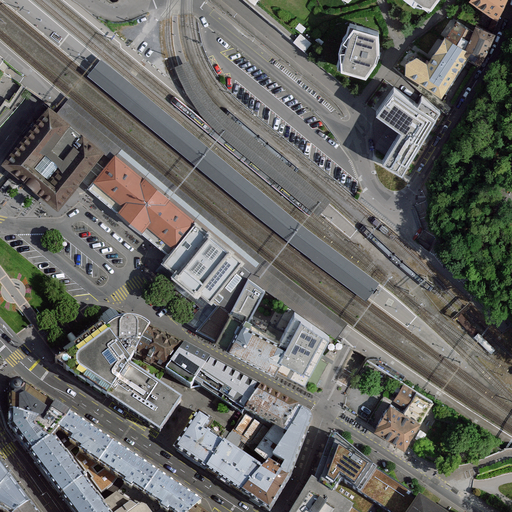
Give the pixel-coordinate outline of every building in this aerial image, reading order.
[(506,0),(478,0),(498,15),(506,0)] [(495,29),(476,20),(474,26),(457,17),(447,30),(468,44),(465,50),(468,52),(480,60),(495,29)] [(380,49),(378,32),(358,25),(347,32),(340,50),(344,68),(365,74),(376,58),(380,49)] [(468,44),(447,30),(429,58),(417,50),(407,55),(406,68),(442,92),(468,52),(465,50),(468,44)] [(102,58),(88,74),(314,260),(367,300),(380,282),(310,229),(102,58)] [(188,59),(176,66),(189,95),(201,112),(228,140),(282,184),(319,214),(330,200),(227,116),(209,96),(199,81),(188,59)] [(418,107),(395,88),(378,112),(407,131),(387,161),(404,171),(439,112),(424,98),(418,107)] [(156,168),(70,96),(57,112),(107,156),(111,159),(115,154),(143,177),(168,199),(225,247),(270,285),(335,339),(349,322),(299,284),(230,228),(156,168)] [(49,109),(5,163),(31,184),(58,206),(81,179),(102,153),(49,109)] [(89,185),(88,186),(130,221),(169,253),(163,261),(175,271),(172,274),(184,284),(190,289),(192,286),(209,298),(210,297),(214,300),(215,301),(218,303),(196,329),(216,340),(246,281),(266,292),(270,285),(246,264),(221,244),(115,154),(111,159),(89,185)] [(272,251),(282,241),(275,234),(265,243),(272,251)] [(274,368),(314,388),(327,362),(319,358),(330,336),(295,312),(279,340),(249,325),(266,292),(246,281),(216,340),(273,369),(274,368)] [(92,322),(97,329),(124,366),(129,357),(165,373),(184,349),(134,322),(119,318),(115,312),(110,310),(92,322)] [(48,366),(100,402),(121,369),(124,366),(97,329),(48,366)] [(217,367),(184,349),(165,373),(191,388),(194,382),(204,388),(246,412),(258,391),(217,367)] [(100,402),(155,437),(176,404),(121,369),(100,402)] [(1,392),(2,394),(2,416),(27,425),(32,427),(48,404),(15,383),(13,386),(10,384),(7,384),(5,384),(3,386),(2,387),(1,390),(1,392)] [(434,402),(403,384),(395,398),(407,405),(403,411),(392,404),(375,431),(405,450),(434,402)] [(284,438),(296,411),(258,391),(246,412),(271,428),(284,438)] [(32,427),(27,425),(24,429),(46,441),(51,433),(65,416),(48,404),(32,427)] [(266,466),(287,478),(309,424),(308,416),(296,411),(284,438),(266,466)] [(271,428),(246,412),(227,437),(239,445),(252,456),(271,428)] [(204,470),(219,448),(216,446),(225,432),(196,413),(172,449),(204,470)] [(27,425),(2,416),(2,424),(26,455),(46,441),(24,429),(27,425)] [(108,444),(65,416),(51,433),(64,442),(62,445),(72,452),(70,454),(92,468),(108,444)] [(219,448),(204,470),(241,494),(266,466),(257,460),(252,456),(239,445),(227,437),(219,448)] [(46,441),(26,455),(51,487),(72,473),(46,441)] [(336,443),(319,488),(353,510),(379,470),(336,443)] [(134,460),(108,444),(92,468),(120,485),(138,498),(154,474),(134,460)] [(266,466),(241,494),(267,510),(287,478),(266,466)] [(0,495),(9,482),(0,470),(0,495)] [(379,470),(353,510),(351,511),(408,511),(419,496),(379,470)] [(72,473),(51,487),(70,511),(121,511),(129,507),(121,503),(106,511),(104,511),(97,502),(72,473)] [(201,505),(154,474),(138,498),(160,511),(194,511),(197,509),(201,505)] [(20,497),(9,482),(0,495),(0,506),(5,510),(20,497)] [(319,488),(312,484),(293,511),(351,511),(353,510),(319,488)] [(444,511),(419,496),(408,511),(444,511)] [(32,511),(20,497),(5,510),(1,511),(32,511)]
